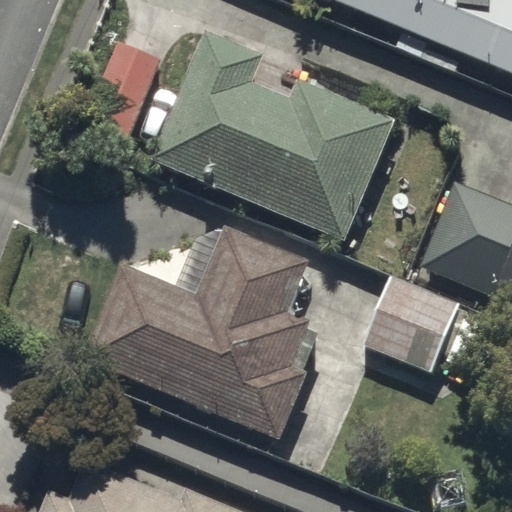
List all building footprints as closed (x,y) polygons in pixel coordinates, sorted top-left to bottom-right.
[(317,0),(406,37),(400,51),(458,75),(462,64),(511,84),(511,2),(505,0),(317,0)] [(210,39),(154,166),(345,249),(397,129),(297,86),(290,103),(252,87),(263,62),(210,39)] [(162,69),(115,48),(82,124),(129,144),(162,69)] [(511,209),(456,186),(418,274),(498,307),(501,301),(511,305),(511,209)] [(121,269),(81,365),(280,449),(309,379),(293,372),(310,333),(288,323),(311,268),(226,232),(197,301),(121,269)] [(458,305),(392,282),(362,356),(434,382),(441,363),(468,372),(475,353),(444,343),(458,305)] [(51,496),(44,511),(225,511),(190,497),(187,506),(91,466),(75,506),(51,496)]
